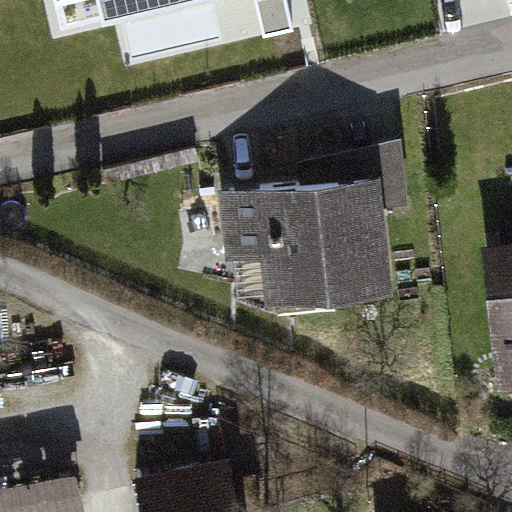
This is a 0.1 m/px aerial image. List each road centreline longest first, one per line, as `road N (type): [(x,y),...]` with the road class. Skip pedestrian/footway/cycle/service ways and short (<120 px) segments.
road 1 (residential): [(511,476),(0,256)]
road 2 (residential): [(511,50),(0,172)]
